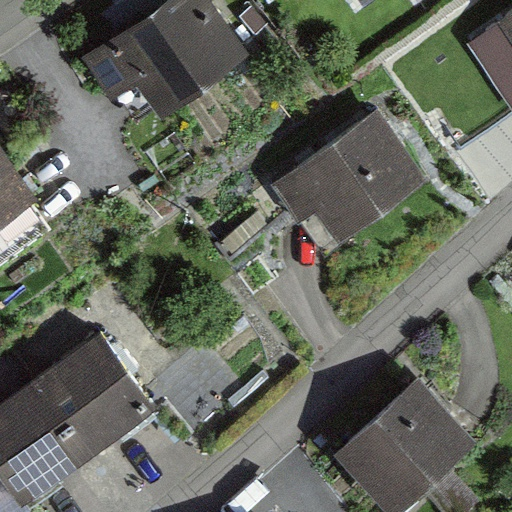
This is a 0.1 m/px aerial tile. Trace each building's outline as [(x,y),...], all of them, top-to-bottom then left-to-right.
[(235,55),(197,0),(147,0),(100,33),(154,111),(235,55)] [(511,8),(473,40),(496,69),(509,58),(511,61),(511,8)] [(415,178),(367,114),(263,190),(286,221),(299,211),(324,245),(415,178)] [(0,205),(14,197),(0,175),(0,205)] [(90,331),(0,390),(0,500),(141,407),(90,331)] [(452,433),(402,371),(317,439),(368,501),(452,433)]
